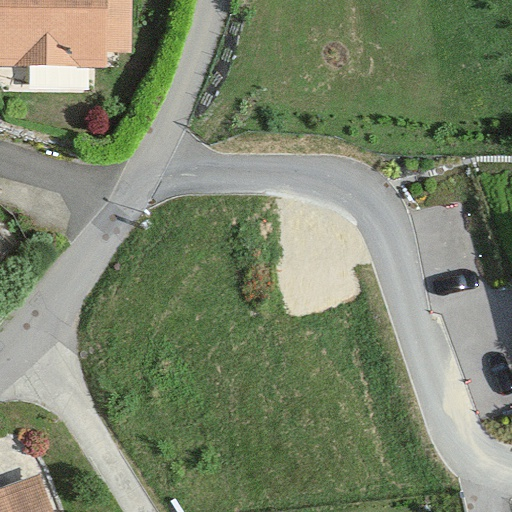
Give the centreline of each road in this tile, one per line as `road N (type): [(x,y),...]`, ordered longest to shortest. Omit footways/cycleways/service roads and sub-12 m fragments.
road 1 (residential): [(146,169),(284,175),(350,190),(368,203),(452,427),(479,459),(511,470)]
road 2 (residential): [(141,511),(24,334)]
road 3 (residential): [(24,334),(98,245),(146,169)]
road 4 (residential): [(146,169),(208,0)]
